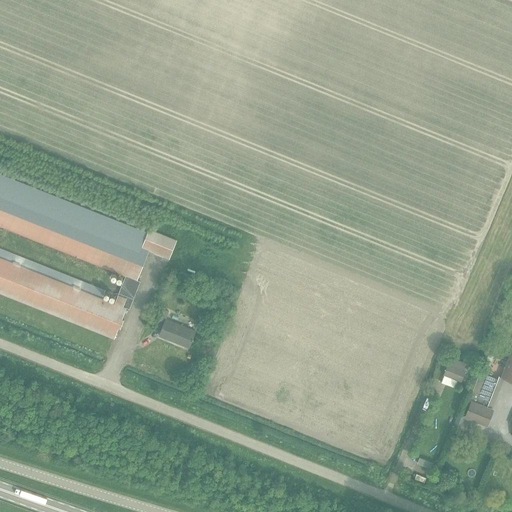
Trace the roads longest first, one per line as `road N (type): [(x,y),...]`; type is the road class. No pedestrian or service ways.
road 1 (unclassified): [(416,511),(0,344)]
road 2 (unclassified): [(155,511),(0,463)]
